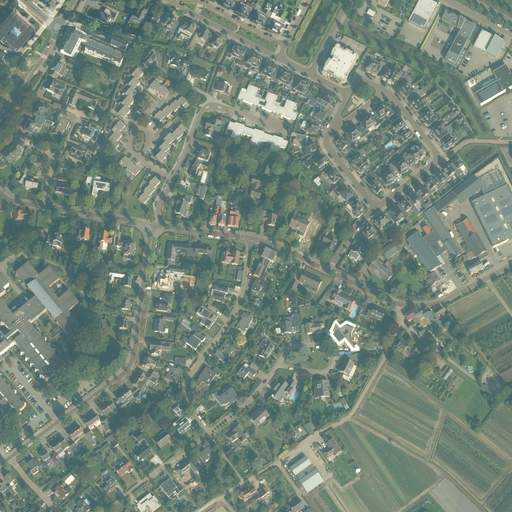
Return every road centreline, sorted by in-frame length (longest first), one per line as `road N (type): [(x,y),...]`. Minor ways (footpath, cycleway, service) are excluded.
road 1 (residential): [(8,457),(127,364),(144,229)]
road 2 (residential): [(243,481),(353,411),(394,336),(400,305)]
road 3 (residential): [(208,432),(186,401),(186,383),(236,307),(251,237)]
road 4 (residential): [(384,91),(436,157),(375,209)]
road 5 (residential): [(172,179),(204,108),(276,127)]
road 6 (residential): [(0,268),(31,259),(76,283),(89,324),(72,337)]
road 7 (residential): [(107,511),(208,432)]
road 8 (residential): [(168,0),(278,57)]
road 9 (tertiary): [(400,305),(443,301),(511,266)]
